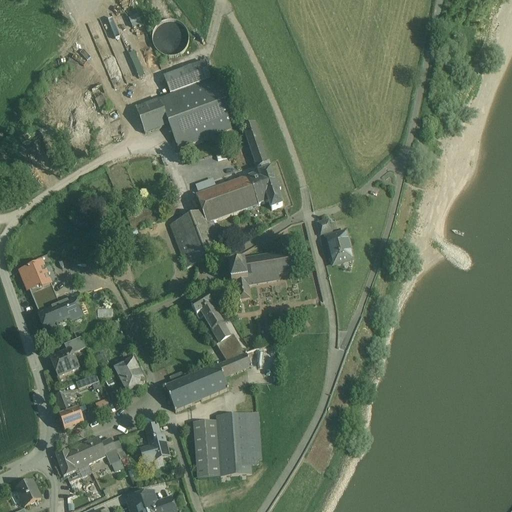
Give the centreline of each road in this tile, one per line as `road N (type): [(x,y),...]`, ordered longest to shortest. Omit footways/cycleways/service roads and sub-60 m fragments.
road 1 (track): [(265,511),(321,410),(378,258),(440,0)]
road 2 (residential): [(160,404),(139,340),(138,325),(150,311),(208,285),(279,226),(342,210),(406,157)]
road 3 (residential): [(39,456),(48,413),(0,262)]
road 4 (residential): [(160,404),(39,456)]
